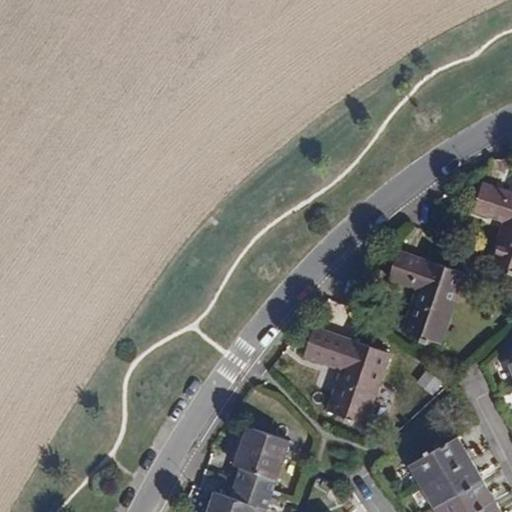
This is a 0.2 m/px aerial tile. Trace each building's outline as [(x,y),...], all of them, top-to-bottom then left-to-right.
[(511,193),(483,182),(473,210),(506,222),(491,264),(511,271),(511,193)] [(398,251),(389,279),(418,289),(404,332),(441,344),(465,273),(428,261),(427,261),(398,251)] [(314,328),(305,356),(343,368),(329,411),(366,423),(389,352),(352,340),(314,328)] [(413,359),(407,367),(421,378),(427,370),(413,359)] [(249,427),(236,466),(242,468),(237,483),(273,495),(291,441),(249,427)] [(410,465),(422,486),(434,507),(437,511),(502,511),(495,500),(483,479),(471,458),(458,437),(410,465)] [(237,483),(232,497),(215,492),(207,511),(256,511),(259,507),(268,510),(273,495),(237,483)]
